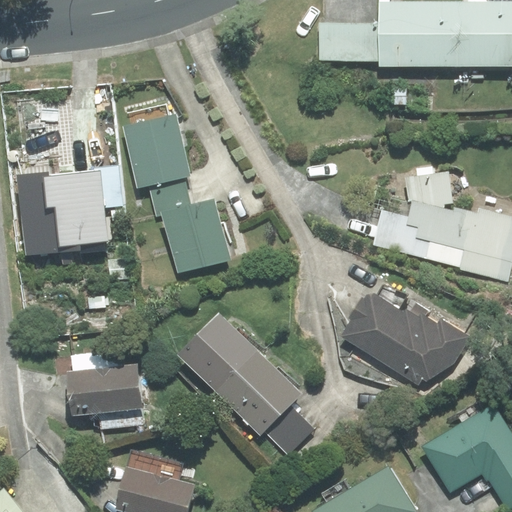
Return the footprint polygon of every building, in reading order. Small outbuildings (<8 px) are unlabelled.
[(511,1),(456,2),(456,66),(511,66),(511,1)] [(382,60),(383,66),(456,66),(456,2),(383,2),(383,24),(382,60)] [(383,24),(321,23),(321,60),(382,60),(383,24)] [(178,116),(124,130),(139,190),(150,187),(186,178),(194,176),(178,116)] [(479,153),(478,174),(505,175),(506,154),(479,153)] [(108,204),(114,204),(128,202),(122,163),(102,166),(103,172),(58,179),(57,172),(20,177),(21,182),(32,256),(114,244),(108,204)] [(381,213),(377,245),(506,282),(511,267),(511,211),(477,197),(471,210),(463,209),(456,209),(457,176),(409,174),(408,185),(410,218),(382,208),(381,213)] [(193,206),(186,178),(150,187),(157,214),(162,214),(193,206)] [(193,206),(162,214),(177,272),(233,257),(219,199),(193,206)] [(407,311),(370,292),(347,336),(415,383),(432,380),(449,371),(468,337),(411,306),(407,311)] [(182,355),(219,392),(260,351),(223,314),(182,355)] [(303,394),(260,351),(219,392),(262,435),(266,431),(292,405),(303,394)] [(71,364),(75,417),(102,415),(103,428),(148,424),(143,363),(127,365),(126,353),(76,357),(76,363),(71,364)] [(450,492),(484,473),(506,511),(511,511),(511,423),(497,397),(459,419),(463,426),(424,448),(450,492)] [(266,431),(289,455),(316,429),(292,405),(266,431)] [(136,448),(118,509),(121,510),(128,511),(191,511),(200,486),(154,473),(159,455),(139,449),(136,448)] [(418,511),(393,467),(317,510),(317,511),(418,511)] [(21,511),(6,493),(0,497),(0,511),(21,511)]
